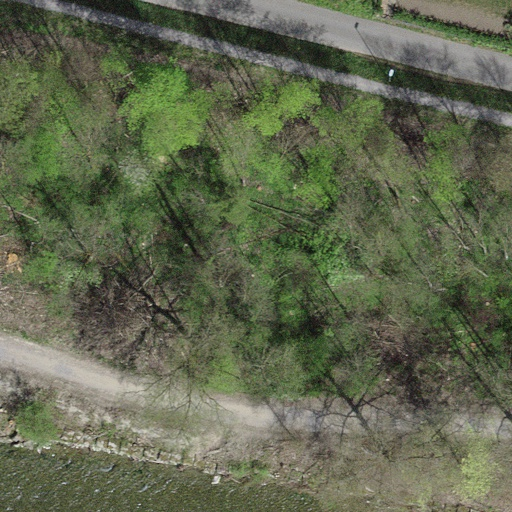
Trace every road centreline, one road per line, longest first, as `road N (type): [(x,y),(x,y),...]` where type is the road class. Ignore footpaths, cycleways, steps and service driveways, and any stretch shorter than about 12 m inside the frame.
road 1 (track): [(0,349),(125,385),(278,415),(511,427)]
road 2 (residential): [(207,0),(511,76)]
